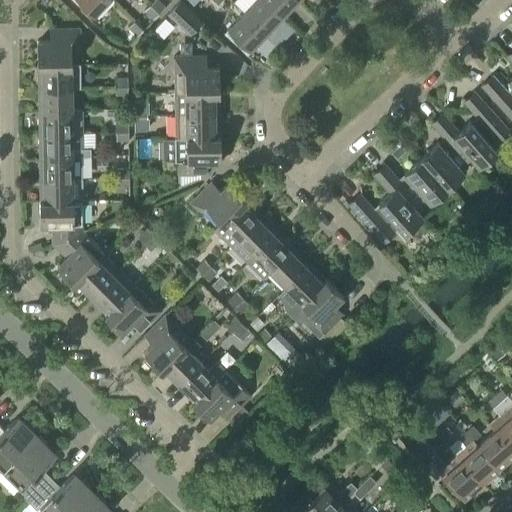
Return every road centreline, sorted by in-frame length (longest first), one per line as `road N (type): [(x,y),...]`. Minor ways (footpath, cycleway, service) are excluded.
road 1 (residential): [(162,484),(197,450),(8,261),(0,36)]
road 2 (unclassified): [(162,484),(0,321)]
road 3 (residential): [(302,177),(273,145),(270,108),(369,0)]
road 4 (residential): [(302,177),(453,43)]
road 5 (residential): [(407,291),(302,177)]
